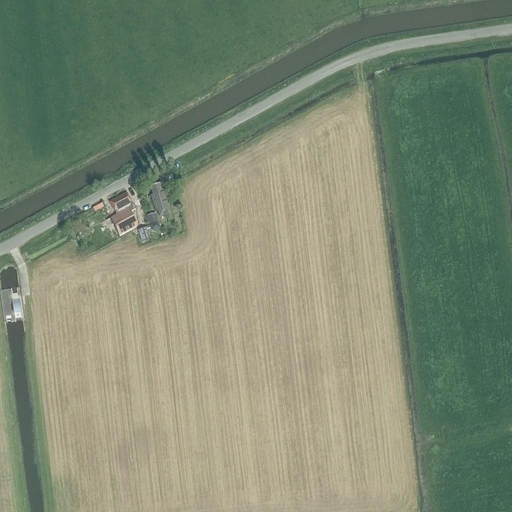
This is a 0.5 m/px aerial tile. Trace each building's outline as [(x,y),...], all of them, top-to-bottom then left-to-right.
[(166,191),(163,192),(160,184),(150,188),(152,196),(150,197),(152,204),(154,203),(159,218),(166,215),(169,214),(165,199),(169,198),(166,191)] [(133,206),(133,205),(127,193),(110,202),(116,215),(110,218),(119,236),(133,228),(136,227),(129,212),(135,209),(133,206)] [(160,229),(155,213),(147,216),(151,232),(156,233),(160,229)] [(72,224),(78,234),(85,230),(79,220),(72,224)] [(141,242),(150,239),(146,227),(137,230),(141,242)] [(19,299),(11,300),(13,314),(21,313),(19,299)]
